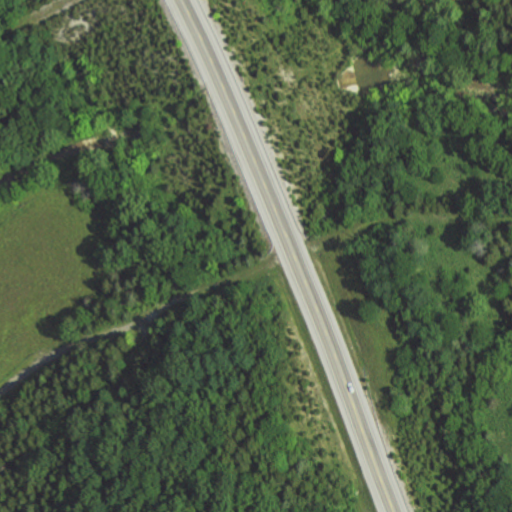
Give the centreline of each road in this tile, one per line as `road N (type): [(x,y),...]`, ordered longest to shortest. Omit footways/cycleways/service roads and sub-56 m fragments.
road 1 (trunk): [(186,0),(350,396)]
road 2 (trunk): [(350,396),(395,511)]
